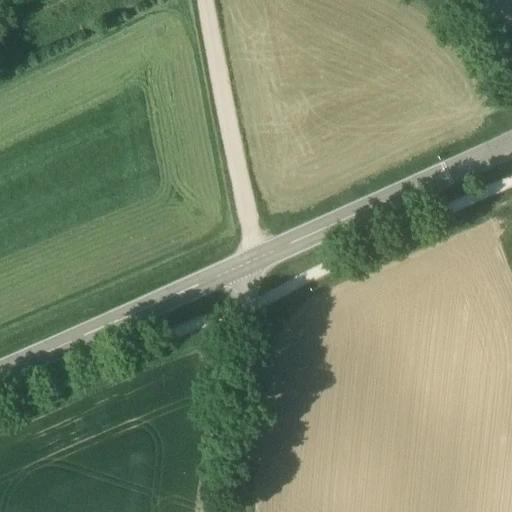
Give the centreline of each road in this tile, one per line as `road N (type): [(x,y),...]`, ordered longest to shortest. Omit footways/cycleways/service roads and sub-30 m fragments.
road 1 (secondary): [(252,266),(511,145)]
road 2 (secondary): [(0,378),(252,266)]
road 3 (track): [(203,0),(252,266)]
road 4 (unclassified): [(234,511),(252,266)]
